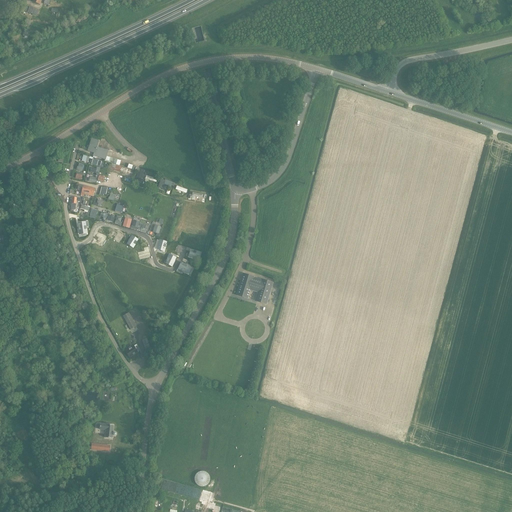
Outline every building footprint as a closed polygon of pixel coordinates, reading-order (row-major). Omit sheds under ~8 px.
[(27,12),(37,16),(39,11),(29,7),(27,12)] [(105,159),(108,151),(96,148),(98,141),(91,139),(88,151),(94,153),(93,156),(105,159)] [(111,164),(110,169),(125,174),(126,168),(111,164)] [(127,168),(125,174),(128,174),(127,176),(131,178),(134,171),(127,168)] [(161,180),(159,187),(163,188),(164,185),(168,186),(167,189),(170,190),(172,182),(161,180)] [(93,196),(95,188),(78,184),(77,190),(82,191),(80,196),(84,196),(84,194),(93,196)] [(125,219),(123,226),(130,227),(132,220),(125,219)] [(132,226),(131,228),(137,230),(138,230),(139,227),(138,227),(139,222),(134,221),(133,226),(132,226)] [(166,248),(168,239),(161,238),(159,246),(166,248)] [(100,242),(98,248),(106,251),(108,245),(100,242)] [(184,263),(181,273),(191,276),(194,266),(184,263)] [(244,273),(238,295),(250,299),(252,290),(259,292),(256,301),(268,304),(275,282),(263,279),(256,277),(256,276),(244,273)] [(129,313),(123,316),(130,329),(136,326),(129,313)] [(147,338),(142,340),(145,349),(150,348),(147,338)] [(137,351),(139,349),(136,345),(134,346),(125,351),(129,358),(138,352),(137,351)] [(97,424),(97,428),(100,429),(106,430),(105,438),(112,439),(112,435),(113,435),(114,435),(115,436),(116,435),(116,434),(115,433),(114,433),(112,433),(113,425),(107,424),(107,425),(100,424),(100,425),(97,424)] [(197,471),(196,485),(209,485),(210,472),(197,471)]
